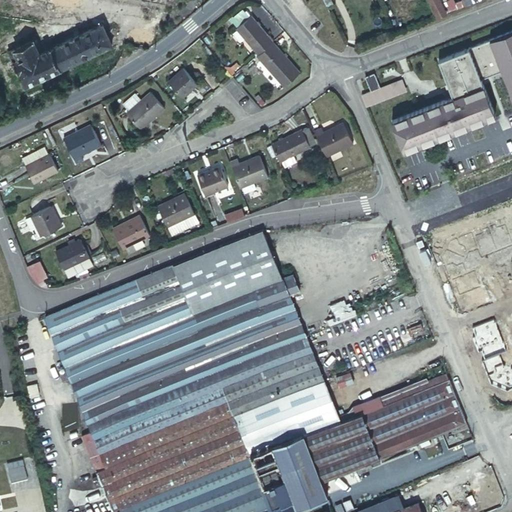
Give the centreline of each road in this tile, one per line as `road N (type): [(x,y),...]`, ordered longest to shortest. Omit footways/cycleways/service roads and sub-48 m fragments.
road 1 (unclassified): [(329,57),(357,108),(511,499)]
road 2 (unknown): [(395,203),(321,271),(312,325),(328,344),(344,343),(432,297)]
road 3 (residential): [(221,0),(121,75),(0,132)]
road 4 (residential): [(329,57),(365,64),(497,12)]
road 5 (residential): [(246,123),(221,95),(154,159)]
